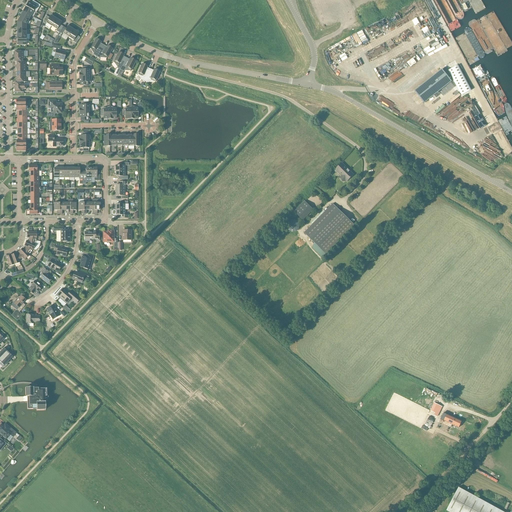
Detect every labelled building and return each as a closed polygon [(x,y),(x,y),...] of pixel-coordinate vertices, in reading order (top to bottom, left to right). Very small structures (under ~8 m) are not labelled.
[(26,7),(34,11),(36,6),(39,7),(40,5),(33,0),(31,3),(28,2),(26,7)] [(23,11),(31,16),(34,11),(26,7),(23,11)] [(20,16),(28,20),(31,16),(23,11),(20,16)] [(44,20),(43,22),(42,26),(44,26),(46,23),(51,26),(56,19),(51,15),(49,18),(46,16),(44,20)] [(17,22),(26,24),(28,20),(20,16),(18,20),(18,22),(17,22)] [(56,19),(51,26),(56,30),(54,33),(58,35),(59,33),(63,27),(60,25),(61,22),(56,19)] [(443,32),(448,30),(445,24),(440,27),(443,32)] [(58,35),(57,35),(61,38),(63,34),(68,37),(73,29),(68,26),(66,29),(63,27),(59,33),(58,35)] [(78,33),(73,29),(68,37),(73,40),(73,41),(76,44),(80,37),(77,35),(78,33)] [(351,51),(365,44),(365,45),(368,44),(368,43),(370,42),(364,31),(346,41),(349,47),(351,51)] [(435,53),(447,48),(446,45),(447,44),(442,31),(423,39),(425,45),(424,45),(428,54),(435,51),(435,53)] [(45,39),(52,43),(55,39),(47,35),(45,39)] [(103,45),(100,43),(101,42),(100,41),(99,41),(99,40),(97,39),(96,39),(90,49),(93,54),(93,55),(96,57),(103,45)] [(54,57),(59,59),(64,60),(66,52),(60,51),(61,47),(53,45),(52,48),(56,49),(54,57)] [(106,47),(103,45),(96,57),(100,59),(100,58),(106,58),(106,59),(112,49),(112,48),(109,47),(107,46),(106,47)] [(124,55),(122,54),(122,53),(119,52),(119,53),(118,52),(113,62),(114,62),(117,67),(117,68),(120,70),(126,58),(123,56),(124,55)] [(366,54),(368,60),(377,58),(376,52),(366,54)] [(413,56),(408,58),(412,66),(417,63),(413,56)] [(130,58),(130,60),(126,58),(120,70),(124,72),(124,71),(130,71),(136,61),(135,61),(135,60),(133,59),(132,59),(130,58)] [(455,62),(447,67),(462,95),(471,91),(455,62)] [(141,80),(145,82),(150,69),(147,68),(147,66),(145,65),(143,64),(142,64),(137,74),(138,75),(142,79),(141,80)] [(52,65),(50,65),(50,75),(62,75),(62,68),(57,68),(57,65),(52,65)] [(81,76),(92,76),(90,70),(89,70),(88,67),(82,67),(82,70),(79,70),(79,74),(81,74),(81,76)] [(154,71),(150,69),(145,82),(148,83),(149,82),(155,82),(160,72),(159,72),(159,71),(156,70),(154,69),(154,71)] [(442,69),(418,88),(415,91),(424,103),(451,81),(442,69)] [(92,76),(81,76),(81,78),(79,78),(79,82),(82,82),(82,85),(88,85),(89,82),(91,82),(92,76)] [(47,83),(47,90),(46,90),(46,93),(52,93),(52,90),(62,90),(61,82),(50,82),(50,83),(47,83)] [(17,111),(25,111),(25,110),(25,100),(16,100),(16,111),(17,111)] [(52,113),(57,113),(57,114),(62,114),(62,108),(61,108),(61,104),(56,104),(56,101),(49,101),(49,108),(52,108),(52,113)] [(81,111),(93,111),(92,111),(91,105),(89,105),(88,102),(82,102),(82,105),(79,105),(80,109),(81,109),(81,111)] [(108,117),(110,117),(110,106),(104,108),(104,109),(100,110),(100,116),(104,116),(104,119),(108,119),(108,117)] [(110,106),(110,117),(112,117),(112,119),(116,119),(116,116),(119,116),(119,110),(116,109),(116,108),(110,106)] [(132,117),(131,106),(125,107),(125,109),(122,110),(122,116),(125,116),(125,119),(129,119),(129,117),(132,117)] [(131,106),(132,117),(134,117),(134,119),(138,119),(138,116),(141,116),(141,110),(138,109),(138,107),(132,106),(131,106)] [(93,111),(81,111),(81,114),(80,114),(80,118),(83,118),(83,121),(88,121),(89,118),(91,118),(92,112),(93,112),(93,111)] [(487,123),(480,113),(477,116),(483,126),(487,123)] [(52,120),(52,131),(61,131),(61,120),(53,120),(52,120)] [(81,140),(81,142),(93,142),(92,142),(91,136),(89,136),(88,132),(83,132),(83,136),(80,136),(80,139),(81,140)] [(54,139),(54,135),(48,135),(48,142),(52,142),(53,143),(53,147),(63,147),(63,139),(54,139)] [(16,151),(25,151),(25,141),(25,140),(17,140),(16,140),(16,151)] [(93,142),(81,142),(81,144),(80,144),(80,148),(83,148),(83,151),(89,151),(89,148),(91,148),(92,142),(93,142)] [(128,162),(126,162),(121,162),(121,165),(115,165),(116,171),(125,171),(125,166),(128,166),(128,162)] [(345,180),(347,182),(354,175),(342,163),(335,170),(341,176),(339,178),(343,182),(345,180)] [(83,182),(83,175),(80,175),(80,168),(74,168),(74,178),(80,178),(80,181),(80,182),(83,182)] [(83,175),(83,182),(86,182),(86,181),(86,178),(91,178),(91,168),(86,168),(86,175),(83,175)] [(94,181),(95,181),(100,181),(100,175),(97,175),(97,168),(91,168),(91,178),(94,178),(94,181)] [(119,180),(124,180),(128,180),(128,176),(125,176),(125,171),(116,171),(116,177),(119,177),(119,180)] [(116,185),(116,190),(125,190),(125,185),(128,185),(128,182),(124,182),(119,182),(119,185),(116,185)] [(125,190),(116,190),(116,196),(122,196),(122,199),(128,199),(128,196),(125,196),(125,190)] [(122,204),(116,204),(116,210),(125,210),(128,210),(128,201),(122,201),(122,204)] [(303,220),(314,210),(305,201),(294,212),(303,220)] [(326,254),(354,225),(339,210),(333,204),(304,233),(311,239),(315,244),(311,247),(322,258),(325,254),(326,254)] [(125,210),(116,210),(116,215),(122,215),(122,218),(128,218),(128,215),(125,215),(125,210)] [(297,233),(302,223),(293,218),(288,227),(292,229),(291,230),(297,233)] [(53,231),(57,231),(57,242),(61,242),(66,242),(67,242),(69,242),(70,241),(70,238),(69,238),(69,230),(63,230),(63,227),(53,227),(53,231)] [(122,234),(122,239),(122,240),(131,240),(131,235),(131,230),(123,230),(123,234),(122,234)] [(114,242),(114,249),(117,249),(117,243),(117,239),(114,239),(113,231),(108,231),(108,232),(103,232),(104,242),(114,242)] [(29,242),(35,244),(36,238),(36,232),(27,232),(27,238),(29,238),(29,242)] [(96,232),(85,232),(85,239),(95,239),(95,241),(99,241),(99,234),(96,234),(96,232)] [(24,250),(29,255),(33,250),(35,245),(35,244),(29,242),(26,241),(24,246),(26,247),(24,250)] [(62,247),(57,246),(56,246),(55,250),(57,251),(56,255),(66,257),(67,251),(61,250),(62,247)] [(24,250),(23,248),(18,252),(20,254),(17,256),(19,262),(25,259),(29,255),(24,250)] [(17,256),(16,254),(11,255),(14,265),(20,263),(19,262),(17,256)] [(80,267),(85,268),(89,270),(93,256),(87,254),(86,258),(82,256),(80,262),(81,263),(80,267)] [(14,265),(11,255),(6,257),(9,267),(14,265)] [(48,266),(53,269),(58,272),(62,265),(58,263),(60,260),(51,256),(47,262),(50,263),(48,266)] [(39,277),(44,281),(48,284),(52,279),(47,274),(49,272),(44,268),(41,271),(43,272),(39,277)] [(72,279),(76,281),(81,283),(84,277),(88,278),(89,275),(81,272),(79,274),(75,272),(72,279)] [(32,286),(28,290),(33,294),(36,290),(38,292),(42,287),(35,281),(31,286),(32,286)] [(81,299),(75,294),(71,290),(69,293),(63,288),(58,295),(67,303),(70,299),(72,300),(76,304),(81,299)] [(19,312),(21,311),(24,307),(21,305),(26,300),(21,296),(18,300),(14,304),(17,306),(15,309),(19,312)] [(46,309),(49,313),(53,320),(60,316),(57,311),(54,306),(53,307),(52,306),(46,309)] [(11,316),(17,321),(22,316),(15,311),(11,316)] [(26,314),(26,319),(26,324),(34,324),(34,322),(39,322),(40,321),(40,316),(34,316),(34,315),(26,314)] [(3,349),(0,352),(0,354),(3,358),(9,352),(8,350),(6,352),(3,349)] [(9,352),(3,358),(8,362),(12,357),(9,355),(10,353),(9,352)] [(34,389),(34,388),(25,388),(25,397),(27,397),(27,402),(27,403),(27,409),(36,409),(37,411),(46,410),(45,396),(47,396),(46,389),(34,389)] [(434,403),(430,411),(435,413),(434,415),(437,417),(442,407),(434,403)] [(466,413),(464,418),(475,424),(477,418),(470,415),(468,414),(466,413)] [(427,420),(424,426),(430,429),(434,420),(433,419),(433,418),(429,416),(427,420)] [(441,416),(438,422),(443,425),(443,424),(449,427),(451,424),(459,428),(462,422),(455,418),(451,417),(449,420),(441,416)] [(5,424),(3,426),(1,425),(0,425),(0,433),(6,438),(10,434),(13,437),(16,433),(5,424)] [(447,511),(448,511),(504,511),(459,488),(447,511)]
